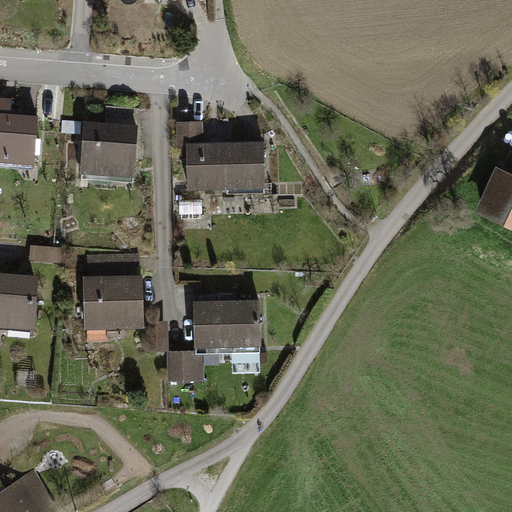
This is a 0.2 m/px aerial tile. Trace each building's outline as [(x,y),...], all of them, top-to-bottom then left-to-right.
[(19,107),(0,105),(0,166),(44,169),(47,122),(18,120),(19,107)] [(137,127),(86,123),(83,175),(133,179),(137,127)] [(264,144),(190,146),(191,192),(265,191),(264,144)] [(511,173),(497,167),(476,212),(511,229),(511,173)] [(151,259),(93,262),(96,336),(154,333),(151,259)] [(48,282),(0,277),(0,329),(44,334),(48,282)] [(268,305),(202,308),(204,354),(270,351),(268,305)] [(204,347),(169,349),(170,380),(205,378),(204,347)] [(0,511),(55,511),(59,510),(34,470),(0,490),(0,511)]
